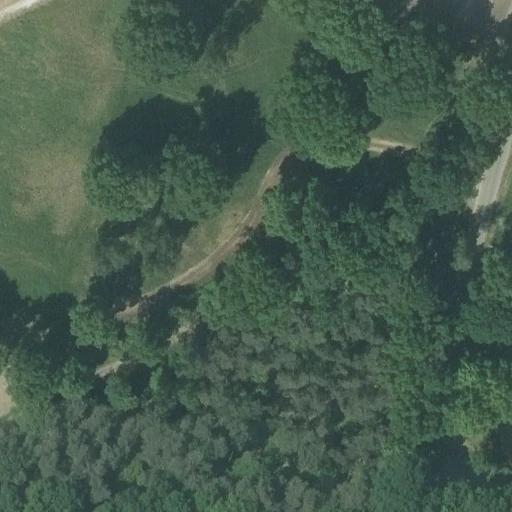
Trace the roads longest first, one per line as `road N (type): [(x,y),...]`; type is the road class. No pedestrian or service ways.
road 1 (track): [(496,160),(57,391)]
road 2 (unclassified): [(445,478),(440,386),(511,104)]
